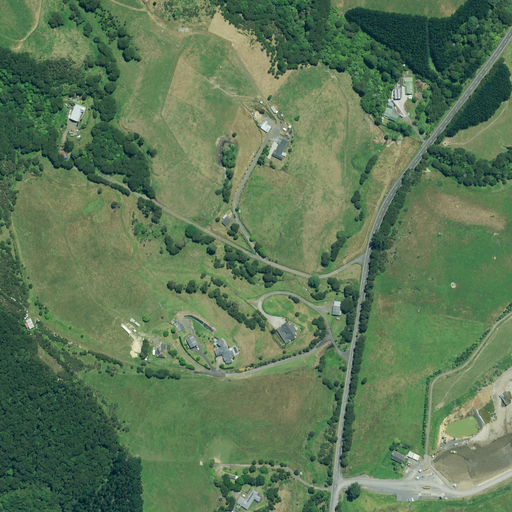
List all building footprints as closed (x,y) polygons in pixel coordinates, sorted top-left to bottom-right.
[(406,94),(413,94),(412,78),(403,78),(404,86),(406,86),(406,94)] [(392,110),(394,104),(389,102),(384,115),(389,117),(389,119),(397,121),(399,116),(392,114),(393,110),(392,110)] [(84,113),(86,108),(76,104),(70,119),(78,122),(81,112),(84,113)] [(268,132),(271,127),(264,122),(261,127),(268,132)] [(282,153),(288,141),(280,138),(278,143),(279,143),(275,151),(274,151),(272,155),(282,160),(284,156),(285,157),(286,154),(285,153),(284,154),(282,153)] [(227,216),(227,215),(226,214),(223,218),(224,219),(222,222),(226,226),(231,220),(227,216)] [(341,309),(339,309),(340,302),(334,301),(334,306),(333,306),(332,314),(341,315),(341,309)] [(287,324),(286,323),(276,329),(286,344),(290,341),(289,339),(291,338),(292,340),(295,338),(294,336),(296,334),(294,332),(296,330),(292,324),(290,326),(288,323),(287,324)] [(193,336),(186,339),(191,348),(198,345),(193,336)] [(219,349),(214,351),(216,356),(221,354),(222,356),(223,355),(224,357),(223,357),(224,361),(225,361),(226,364),(228,363),(228,364),(233,362),(231,358),(233,358),(232,356),(234,355),(232,350),(229,352),(229,351),(227,346),(225,346),(224,342),(224,341),(220,338),(217,344),(220,346),(221,346),(221,347),(219,348),(219,349)] [(158,344),(157,357),(166,357),(166,345),(158,344)] [(414,454),(414,453),(410,451),(407,456),(419,462),(421,457),(414,454)] [(402,463),(402,461),(404,462),(406,458),(404,457),(394,452),(391,458),(402,463)] [(258,493),(253,490),(247,501),(241,497),(237,503),(247,510),(254,499),(259,502),(261,498),(257,495),(258,493)]
